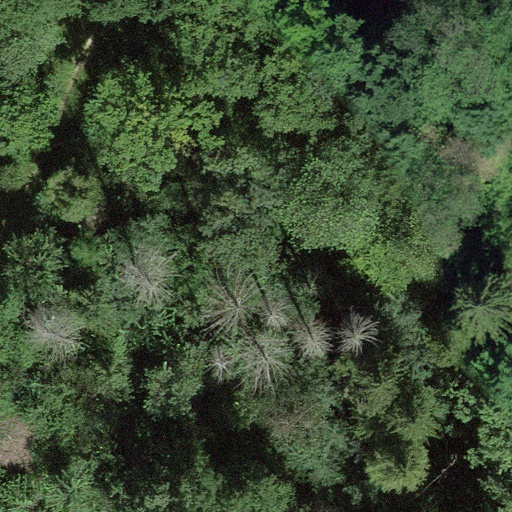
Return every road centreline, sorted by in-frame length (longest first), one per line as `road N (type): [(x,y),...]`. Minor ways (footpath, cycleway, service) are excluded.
road 1 (track): [(373,511),(474,378),(511,179)]
road 2 (track): [(0,332),(39,267),(118,0)]
